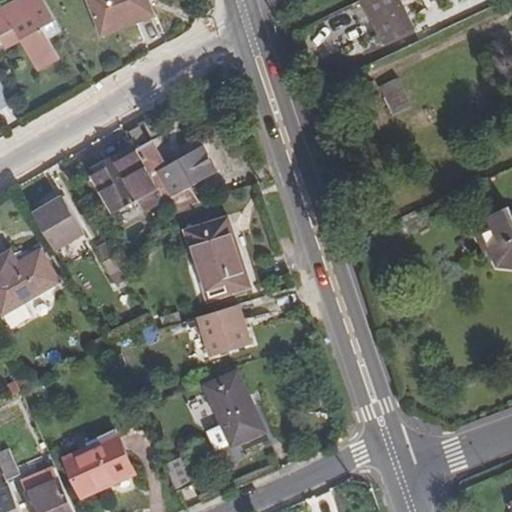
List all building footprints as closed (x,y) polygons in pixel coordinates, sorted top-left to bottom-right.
[(20,31),(26,43),(42,72),(64,60),(47,30),(60,22),(48,0),(26,0),(0,15),(0,34),(2,40),(20,31)] [(124,29),(107,0),(91,0),(104,36),(124,29)] [(152,0),(107,0),(124,29),(158,16),(152,0)] [(437,19),(428,0),(393,0),(391,1),(405,34),(437,19)] [(405,34),(391,1),(385,4),(400,37),(405,34)] [(0,77),(0,114),(11,108),(1,90),(6,87),(0,77)] [(381,88),(396,117),(417,106),(402,77),(381,88)] [(164,195),(168,203),(174,213),(205,204),(196,188),(222,175),(209,149),(170,168),(157,142),(144,149),(166,194),(164,195)] [(150,214),(168,203),(164,195),(141,150),(96,175),(118,214),(142,201),(150,214)] [(41,211),(63,249),(90,233),(69,196),(41,211)] [(511,206),(498,213),(501,223),(487,230),(494,249),(500,248),(506,263),(511,263),(511,206)] [(254,290),(233,227),(232,221),(191,235),(213,303),(254,290)] [(0,258),(0,278),(48,251),(39,236),(0,258)] [(118,275),(129,268),(114,242),(103,248),(118,275)] [(48,251),(0,278),(0,317),(1,319),(66,283),(48,251)] [(243,308),(202,321),(215,362),(255,349),(243,308)] [(165,321),(168,331),(185,325),(182,316),(165,321)] [(245,371),(212,385),(228,425),(236,445),(237,447),(270,433),(245,371)] [(236,445),(228,425),(212,432),(220,451),(236,445)] [(144,474),(127,436),(75,458),(91,495),(144,474)] [(1,452),(13,478),(27,473),(15,447),(1,452)] [(170,465),(182,492),(201,485),(189,457),(170,465)] [(81,511),(67,479),(35,492),(43,511),(81,511)] [(0,511),(27,511),(17,487),(0,494),(0,511)]
